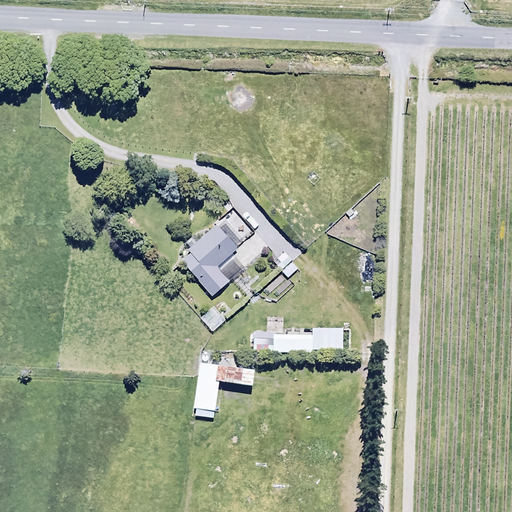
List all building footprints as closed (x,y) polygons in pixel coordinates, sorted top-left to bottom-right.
[(224,262),(226,264),(231,260),(229,258),(238,250),(217,227),(181,259),(214,296),(229,282),(217,268),(224,262)] [(292,265),(282,274),(287,281),(298,271),(292,265)] [(342,352),(343,331),(313,331),(313,352),(342,352)] [(274,333),(255,333),(255,352),(274,352),(274,333)] [(255,372),(201,365),(194,417),(215,419),(219,384),(253,388),(255,372)]
